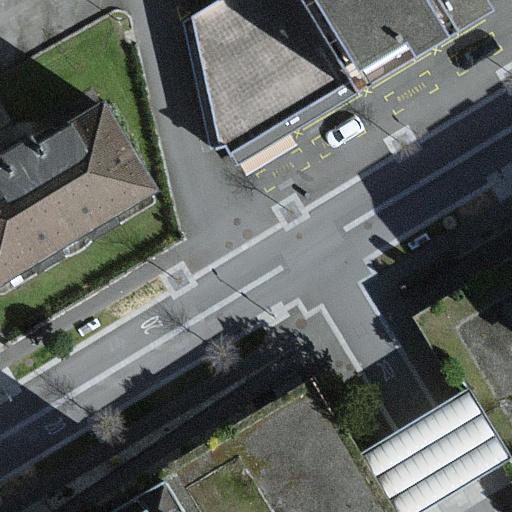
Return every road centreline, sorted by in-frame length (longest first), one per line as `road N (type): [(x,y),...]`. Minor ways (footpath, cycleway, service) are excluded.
road 1 (residential): [(317,241),(0,432)]
road 2 (residential): [(477,509),(317,241)]
road 3 (residential): [(511,124),(317,241)]
